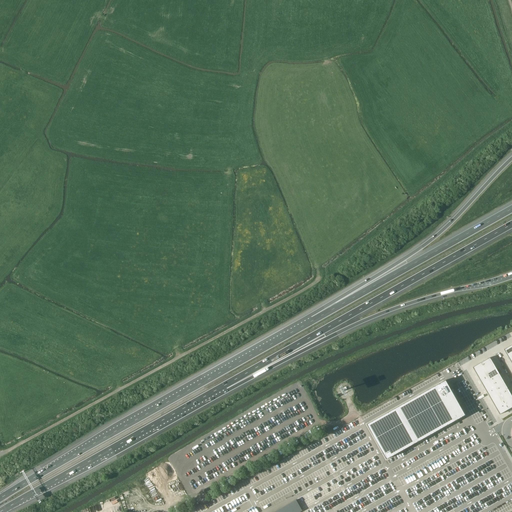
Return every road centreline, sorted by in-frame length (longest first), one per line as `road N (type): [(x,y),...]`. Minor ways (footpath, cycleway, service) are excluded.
road 1 (track): [(0,454),(305,288),(318,279),(316,268)]
road 2 (motorway): [(316,318),(0,498)]
road 3 (motorway): [(222,386),(511,224)]
road 4 (motorway): [(222,386),(381,313),(511,273)]
road 5 (motorway): [(0,511),(222,386)]
road 6 (motorway): [(511,158),(442,231),(316,318)]
road 7 (motorway): [(511,208),(316,318)]
